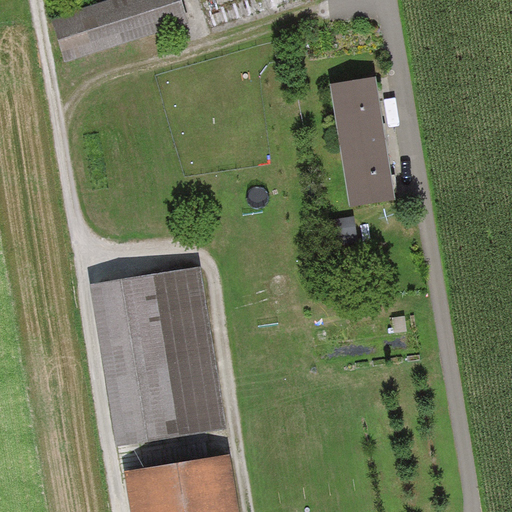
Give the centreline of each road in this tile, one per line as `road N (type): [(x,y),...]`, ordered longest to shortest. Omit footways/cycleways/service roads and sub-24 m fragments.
road 1 (track): [(123,511),(36,0)]
road 2 (track): [(471,511),(385,0)]
road 3 (track): [(253,511),(205,255),(187,243),(73,251)]
road 4 (track): [(52,110),(107,72),(329,0)]
